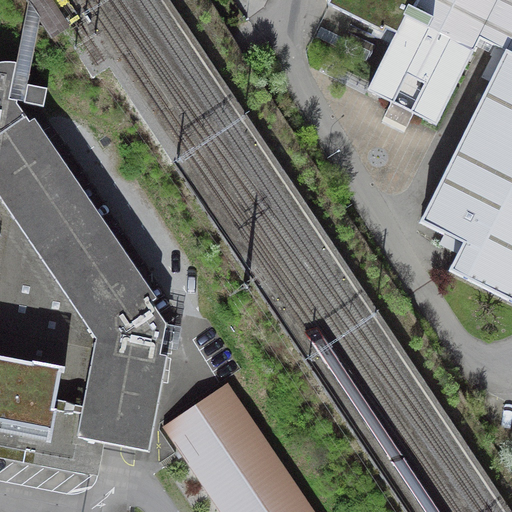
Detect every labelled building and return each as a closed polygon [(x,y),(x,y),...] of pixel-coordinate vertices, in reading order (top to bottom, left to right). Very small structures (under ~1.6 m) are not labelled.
[(69,38),(42,0),(10,0),(18,12),(6,68),(0,69),(0,217),(87,349),(69,446),(115,456),(142,461),(167,326),(36,131),(18,113),(35,36),(43,50),(69,38)] [(507,53),(511,41),(511,0),(330,0),(395,34),(368,91),(438,126),(482,38),(507,53)] [(511,55),(507,53),(418,232),(455,251),(442,279),(511,313),(511,55)] [(0,435),(35,443),(47,383),(0,373),(0,435)] [(310,511),(232,393),(162,439),(210,511),(310,511)]
